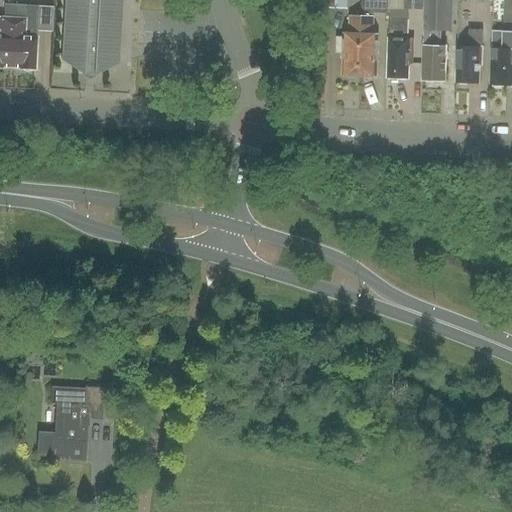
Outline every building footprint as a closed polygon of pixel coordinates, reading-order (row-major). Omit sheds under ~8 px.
[(65,0),(63,62),(85,77),(95,77),(120,65),(124,1),(122,0),(65,0)] [(326,0),(326,9),(349,9),(349,0),(326,0)] [(362,18),(360,77),(365,77),(366,79),(373,80),(374,78),(378,78),(380,35),(375,35),(375,13),(389,14),(389,0),(374,0),(375,1),(363,2),(362,18)] [(425,10),(424,0),(405,0),(406,9),(425,10)] [(450,53),(447,51),(448,47),(442,47),(443,27),(453,28),(454,0),(446,0),(425,0),(423,82),(427,82),(428,84),(435,84),(437,82),(446,83),(447,61),(450,59),(450,53)] [(494,32),(493,86),(495,86),(495,87),(506,87),(511,86),(511,0),(506,0),(505,32),(494,32)] [(6,5),(6,18),(16,19),(13,68),(20,69),(20,70),(23,70),(26,72),(31,73),(35,71),(37,71),(39,39),(40,7),(6,5)] [(356,77),(360,77),(362,18),(350,17),(349,35),(344,35),(344,38),(337,38),(336,50),(343,51),(342,76),(347,77),(348,79),(355,79),(356,77)] [(16,19),(6,18),(3,18),(2,36),(0,36),(0,70),(2,69),(5,69),(5,68),(13,68),(16,19)] [(410,20),(391,20),(389,79),(393,79),(394,81),(400,82),(402,80),(409,80),(410,66),(414,64),(415,41),(409,41),(410,20)] [(483,66),(484,30),(470,30),(470,47),(459,46),(458,83),(461,83),(463,86),(469,86),(471,84),(480,84),(481,66),(483,66)] [(102,420),(103,389),(86,388),(85,406),(56,404),(53,461),(86,463),(88,426),(85,426),(85,419),(102,420)]
